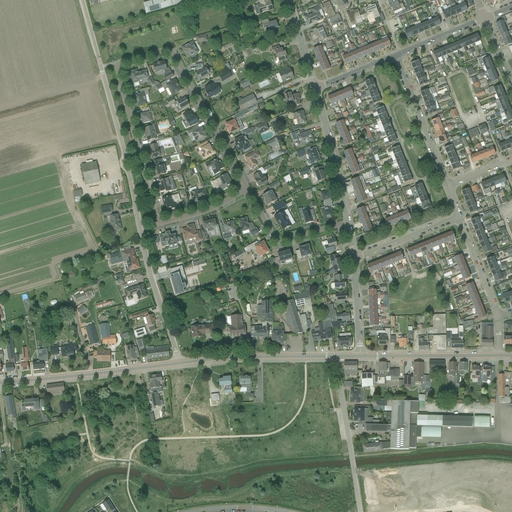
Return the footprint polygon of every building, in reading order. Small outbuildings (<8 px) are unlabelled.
[(155,0),(143,3),(146,14),(193,0),(155,0)] [(260,14),(273,10),(270,2),(267,3),(266,1),(268,1),(267,0),(259,0),(261,5),(258,5),(260,14)] [(402,3),(399,4),(397,0),(386,0),(389,6),(390,5),(393,12),(404,8),(403,5),(402,3)] [(403,0),(406,4),(403,5),(404,8),(405,10),(406,13),(411,11),(410,7),(412,6),(409,0),(403,0)] [(447,0),(450,6),(446,7),(448,10),(451,17),(456,15),(450,0),(447,0)] [(450,0),(456,15),(462,13),(459,6),(456,7),(452,0),(451,0),(450,1),(450,0)] [(461,5),(459,6),(462,13),(468,10),(463,0),(462,0),(460,1),(461,5)] [(332,26),(342,22),(339,15),(335,17),(329,2),(323,5),(324,8),(326,7),(330,18),(329,19),(332,26)] [(321,10),(319,5),(319,4),(316,6),(316,7),(311,9),(313,12),(303,17),(306,23),(310,21),(311,24),(310,25),(322,19),(319,11),(321,10)] [(369,21),(375,19),(380,17),(375,4),(371,6),(372,6),(370,7),(369,5),(367,6),(368,7),(364,9),(366,13),(363,15),(365,19),(367,18),(369,21)] [(445,20),(451,17),(448,10),(444,12),(443,8),(441,9),(445,20)] [(362,21),(365,19),(363,15),(360,16),(358,9),(353,11),(353,10),(351,11),(352,12),(350,13),(350,12),(346,14),(351,26),(355,25),(357,24),(362,22),(362,21)] [(435,27),(441,25),(436,14),(434,15),(436,19),(432,20),(435,27)] [(264,29),(266,28),(268,27),(271,34),(276,32),(275,28),(278,27),(276,21),(269,23),(268,19),(262,21),(264,29)] [(430,29),(435,27),(432,20),(427,23),(430,29)] [(496,24),(498,29),(504,27),(503,23),(506,22),(505,20),(496,24)] [(430,29),(427,23),(421,25),(424,32),(430,29)] [(424,32),(421,25),(415,27),(418,34),(424,32)] [(316,30),(316,29),(316,28),(311,30),(312,33),(310,34),(313,40),(319,37),(321,41),(326,39),(326,42),(333,39),(332,36),(327,38),(322,27),(316,30)] [(410,29),(413,36),(418,34),(415,27),(410,29)] [(507,32),(504,27),(498,29),(500,35),(507,32)] [(410,29),(404,32),(407,39),(413,36),(410,29)] [(500,35),(503,41),(509,38),(508,36),(511,34),(511,33),(511,30),(510,31),(507,32),(500,35)] [(477,34),(472,37),(475,43),(480,41),(477,34)] [(197,43),(207,41),(205,35),(196,38),(197,43)] [(346,49),(348,55),(351,62),(357,59),(351,45),(346,35),(342,37),(343,39),(345,43),(347,42),(350,50),(349,50),(348,47),(346,49)] [(368,47),(367,44),(366,43),(363,36),(360,37),(362,40),(368,55),(374,52),(371,45),(368,47)] [(469,46),(475,43),(472,37),(466,39),(469,46)] [(503,41),(505,46),(511,43),(511,40),(511,41),(509,38),(503,41)] [(388,39),(387,39),(382,41),(385,48),(390,45),(388,39)] [(466,39),(461,41),(463,48),(469,46),(466,39)] [(368,55),(362,40),(359,41),(361,45),(358,46),(362,57),(368,55)] [(379,50),(385,48),(382,41),(376,43),(379,50)] [(461,41),(455,44),(458,50),(463,48),(461,41)] [(192,42),(182,48),(183,51),(184,50),(185,53),(185,54),(187,58),(192,56),(192,57),(196,56),(195,54),(193,50),(196,49),(192,42)] [(374,52),(379,50),(376,43),(371,45),(374,52)] [(357,59),(362,57),(358,46),(359,50),(357,51),(355,47),(355,48),(353,44),(351,45),(357,59)] [(449,46),(452,53),(458,50),(455,44),(449,46)] [(316,55),(323,52),(322,49),(325,47),(324,45),(313,49),(316,55)] [(279,62),(280,62),(286,60),(285,56),(287,56),(286,52),(285,52),(284,52),(283,52),(282,48),(280,49),(279,46),(272,48),(273,53),(275,52),(277,59),(278,58),(279,62)] [(449,46),(444,48),(447,55),(452,53),(449,46)] [(444,48),(438,51),(441,57),(443,56),(445,60),(446,60),(447,64),(448,64),(450,70),(452,69),(450,63),(448,59),(447,55),(444,48)] [(438,59),(441,57),(438,51),(432,53),(437,64),(439,62),(438,59)] [(318,61),(325,58),(323,52),(316,55),(318,61)] [(346,64),(351,62),(348,55),(345,56),(343,52),(341,53),(346,64)] [(480,68),(491,63),(489,58),(487,58),(486,56),(477,59),(480,68)] [(320,66),(328,63),(325,58),(318,61),(320,66)] [(420,67),(418,61),(411,64),(413,69),(420,67)] [(167,69),(165,62),(161,63),(157,64),(154,65),(154,67),(153,67),(154,71),(155,71),(156,73),(164,70),(166,74),(170,71),(169,68),(167,69)] [(323,72),(330,69),(328,63),(320,66),(323,72)] [(485,72),(493,69),(491,63),(480,68),(481,67),(483,67),(485,72)] [(202,64),(200,64),(195,65),(196,73),(195,73),(197,76),(198,80),(199,79),(199,80),(200,80),(202,79),(209,78),(209,72),(206,67),(203,68),(202,64)] [(415,75),(423,72),(422,70),(420,67),(413,69),(415,75)] [(425,78),(428,76),(427,73),(435,70),(434,68),(430,69),(426,71),(423,72),(415,75),(418,81),(425,78)] [(282,83),(287,81),(292,79),(290,75),(292,74),(290,69),(278,74),(282,83)] [(485,79),(488,78),(496,74),(493,69),(485,72),(483,73),(479,75),(480,77),(484,76),(485,79)] [(135,71),(135,70),(134,70),(133,70),(132,70),(132,71),(131,71),(130,71),(130,72),(129,72),(132,84),(139,82),(139,80),(148,78),(146,71),(137,73),(136,70),(135,71)] [(228,71),(219,76),(222,82),(232,77),(228,71)] [(487,85),(498,80),(496,74),(488,78),(489,81),(486,82),(487,85)] [(430,80),(426,81),(425,78),(418,81),(420,86),(431,82),(430,80)] [(248,79),(240,83),(243,89),(251,85),(248,79)] [(365,82),(367,88),(374,85),(372,79),(365,82)] [(181,90),(179,86),(175,80),(166,85),(172,95),(181,90)] [(157,91),(165,87),(163,83),(156,87),(157,91)] [(209,98),(221,92),(217,85),(215,86),(213,84),(205,88),(207,91),(206,92),(209,98)] [(376,90),(374,85),(367,88),(368,90),(364,92),(361,94),(362,96),(376,90)] [(494,88),(493,86),(488,88),(490,93),(495,91),(496,94),(503,91),(500,86),(494,88)] [(147,88),(144,89),(140,90),(141,94),(135,95),(138,106),(147,104),(145,95),(149,94),(147,88)] [(355,99),(350,88),(345,90),(347,97),(351,96),(352,100),(355,99)] [(422,98),(432,94),(430,89),(420,93),(422,98)] [(347,97),(345,90),(339,93),(345,107),(347,106),(344,99),(347,97)] [(371,99),(379,96),(376,90),(362,96),(362,98),(363,98),(366,97),(367,97),(368,97),(370,96),(371,99)] [(498,100),(505,97),(503,91),(496,94),(498,100)] [(299,98),(298,94),(292,96),(291,93),(284,95),(286,100),(290,99),(292,107),(300,105),(298,99),(299,98)] [(345,107),(339,93),(333,95),(338,106),(336,102),(339,101),(340,105),(341,104),(343,108),(345,107)] [(435,100),(439,98),(441,97),(440,95),(434,98),(432,95),(432,94),(422,98),(425,104),(432,101),(435,100)] [(235,103),(239,112),(257,104),(253,95),(235,103)] [(328,97),(332,108),(338,106),(333,95),(328,97)] [(381,102),(379,96),(371,99),(373,103),(369,104),(370,106),(364,108),(366,111),(369,110),(371,109),(370,106),(381,102)] [(497,107),(507,102),(505,97),(498,100),(494,101),(491,103),(492,105),(495,104),(497,106),(497,107)] [(178,112),(182,110),(186,108),(186,107),(189,105),(189,104),(189,103),(188,101),(187,101),(185,98),(181,100),(181,99),(175,102),(173,98),(167,101),(169,106),(173,104),(178,112)] [(425,104),(427,110),(434,107),(433,104),(432,101),(425,104)] [(489,117),(510,108),(507,102),(497,107),(498,110),(494,111),(494,110),(487,113),(489,117)] [(149,113),(150,112),(149,107),(141,109),(143,114),(140,115),(143,124),(151,122),(149,113)] [(385,113),(383,107),(376,110),(372,111),(373,114),(377,112),(378,116),(385,113)] [(427,110),(429,115),(440,111),(439,108),(435,110),(434,107),(427,110)] [(505,116),(511,113),(510,108),(489,117),(491,120),(497,117),(496,116),(500,115),(504,114),(505,116)] [(232,117),(234,121),(225,125),(227,127),(226,128),(227,131),(228,131),(229,134),(233,132),(233,134),(239,131),(238,127),(242,125),(240,119),(239,118),(244,115),(250,113),(248,109),(232,117)] [(453,119),(458,117),(455,109),(450,111),(453,119)] [(186,128),(190,126),(190,127),(198,122),(195,116),(193,117),(190,111),(183,115),(184,115),(183,116),(185,121),(182,123),(186,128)] [(294,114),(295,119),(296,119),(298,125),(306,123),(305,119),(303,111),(294,114)] [(378,116),(379,119),(380,121),(387,119),(385,113),(378,116)] [(504,123),(511,120),(511,113),(505,116),(506,120),(503,121),(504,123)] [(434,127),(441,124),(440,120),(444,119),(442,114),(435,117),(435,119),(431,121),(434,127)] [(336,124),(338,129),(345,126),(344,123),(347,121),(347,119),(336,124)] [(378,125),(381,124),(382,127),(390,124),(387,119),(380,121),(377,123),(378,125)] [(269,130),(265,122),(255,127),(259,134),(269,130)] [(450,124),(446,125),(445,122),(441,124),(434,127),(436,132),(453,125),(453,124),(450,125),(450,124)] [(382,127),(384,130),(385,133),(392,130),(390,124),(382,127)] [(436,132),(438,138),(447,135),(447,134),(445,135),(444,132),(448,130),(447,130),(454,127),(453,125),(436,132)] [(478,127),(481,135),(488,132),(485,125),(478,127)] [(147,141),(156,139),(155,134),(156,134),(154,126),(145,129),(147,137),(146,137),(147,141)] [(338,129),(340,135),(347,132),(345,126),(338,129)] [(207,137),(205,133),(201,127),(194,132),(193,129),(187,132),(189,135),(192,133),(197,142),(200,141),(201,141),(204,139),(207,137)] [(394,135),(392,130),(385,133),(382,134),(377,136),(378,138),(382,136),(382,137),(386,136),(387,138),(394,135)] [(304,144),(309,142),(309,141),(313,140),(310,131),(300,135),(299,131),(291,133),(293,141),(298,140),(300,145),(300,146),(304,145),(304,144)] [(342,140),(350,138),(347,132),(340,135),(342,140)] [(394,135),(387,138),(388,142),(385,143),(385,146),(396,141),(394,135)] [(438,138),(440,144),(451,139),(451,137),(448,138),(447,135),(438,138)] [(249,148),(252,146),(249,140),(248,141),(245,136),(243,137),(234,141),(236,144),(235,145),(239,152),(243,149),(244,151),(249,148)] [(175,137),(171,139),(177,153),(181,151),(175,137)] [(268,142),(271,147),(279,143),(277,138),(268,142)] [(350,138),(342,140),(345,146),(356,142),(355,139),(354,140),(351,141),(350,138)] [(444,148),(447,154),(454,151),(453,148),(462,144),(460,139),(454,141),(451,142),(452,145),(444,148)] [(499,147),(501,152),(506,150),(504,143),(500,144),(499,141),(496,141),(499,147)] [(201,155),(203,153),(206,159),(216,153),(213,148),(211,149),(209,145),(208,145),(207,142),(200,146),(195,148),(198,154),(201,155)] [(487,150),(484,151),(483,147),(482,147),(481,143),(478,144),(484,159),(490,157),(487,150)] [(161,156),(165,155),(163,148),(159,149),(158,150),(156,144),(150,146),(151,151),(150,152),(152,159),(161,156)] [(484,159),(478,144),(476,145),(477,149),(476,149),(478,153),(475,154),(478,161),(484,159)] [(493,150),(491,144),(485,146),(487,150),(490,157),(495,154),(493,150)] [(383,153),(388,151),(390,157),(394,155),(401,152),(399,147),(387,151),(387,149),(382,151),(383,153)] [(309,160),(307,160),(307,161),(308,164),(309,165),(320,161),(315,148),(306,151),(307,155),(309,160)] [(346,158),(353,155),(352,151),(355,150),(354,148),(344,152),(346,158)] [(260,157),(257,151),(245,157),(251,169),(257,165),(254,160),(260,157)] [(456,157),(454,151),(447,154),(449,160),(456,157)] [(403,158),(401,152),(394,155),(396,161),(403,158)] [(478,161),(475,154),(472,155),(471,152),(468,153),(473,163),(478,161)] [(348,163),(355,160),(353,155),(346,158),(348,163)] [(449,160),(451,165),(458,162),(460,162),(458,156),(456,157),(449,160)] [(396,161),(392,162),(388,164),(389,166),(397,163),(398,166),(405,164),(403,158),(396,161)] [(157,176),(162,175),(166,174),(164,165),(163,165),(161,160),(154,162),(156,168),(155,168),(156,170),(155,171),(156,174),(156,173),(157,176)] [(210,168),(214,175),(220,172),(219,171),(224,168),(221,163),(219,164),(216,160),(205,166),(208,170),(210,168)] [(361,164),(360,165),(357,166),(355,160),(348,163),(350,169),(361,165),(361,164)] [(85,185),(100,182),(96,162),(81,165),(85,185)] [(453,171),(460,168),(458,162),(451,165),(453,171)] [(390,176),(393,175),(407,169),(405,164),(398,166),(399,170),(397,171),(392,173),(389,174),(390,176)] [(361,165),(350,169),(352,175),(363,170),(361,165)] [(313,184),(318,183),(318,182),(325,179),(323,175),(324,174),(322,167),(313,170),(315,177),(311,178),(311,180),(312,183),(313,184)] [(299,172),(300,177),(311,173),(309,168),(299,172)] [(399,179),(410,175),(407,169),(393,175),(394,177),(396,181),(399,179)] [(267,182),(263,175),(261,172),(254,176),(255,179),(255,180),(257,183),(256,184),(257,186),(258,186),(259,187),(263,184),(263,185),(267,183),(267,182)] [(226,175),(212,182),(215,188),(218,187),(218,188),(220,187),(222,191),(227,188),(226,187),(230,185),(229,182),(231,181),(230,180),(228,179),(226,175)] [(401,185),(412,181),(410,175),(399,179),(401,184),(401,185)] [(498,177),(500,184),(504,183),(505,186),(507,186),(503,175),(498,177)] [(166,192),(171,191),(170,184),(174,183),(172,176),(167,177),(168,178),(160,181),(161,186),(159,186),(160,192),(165,191),(166,192)] [(364,182),(362,177),(361,176),(350,181),(353,186),(364,182)] [(498,177),(492,179),(495,186),(500,184),(498,177)] [(491,192),(489,188),(495,186),(492,179),(486,181),(491,192)] [(270,190),(280,185),(278,181),(268,187),(270,190)] [(487,194),(487,193),(491,192),(486,181),(481,184),(485,194),(487,194)] [(353,186),(355,192),(369,186),(369,184),(365,185),(364,182),(353,186)] [(422,184),(410,189),(412,194),(417,193),(424,190),(422,184)] [(355,192),(357,198),(368,193),(364,194),(363,192),(367,191),(367,190),(370,189),(369,186),(355,192)] [(399,186),(391,189),(391,190),(386,192),(387,194),(392,192),(400,189),(399,186)] [(205,196),(204,191),(203,189),(191,193),(194,203),(200,201),(199,197),(201,197),(205,196)] [(461,191),(464,197),(471,194),(468,189),(461,191)] [(426,195),(424,190),(417,193),(418,195),(414,197),(414,198),(410,199),(407,201),(408,203),(416,200),(426,195)] [(498,194),(496,190),(494,191),(494,192),(491,193),(492,196),(495,194),(496,196),(494,197),(497,205),(501,204),(497,194),(498,194)] [(268,206),(277,201),(272,191),(263,196),(266,201),(265,202),(266,205),(267,204),(268,206)] [(330,199),(329,192),(328,191),(321,193),(323,201),(324,200),(325,207),(327,207),(327,208),(326,210),(322,212),(324,219),(329,217),(332,217),(333,216),(330,208),(332,207),(330,199)] [(370,199),(368,193),(357,198),(359,203),(370,199)] [(179,194),(163,198),(162,198),(164,206),(166,206),(167,209),(171,208),(172,209),(177,208),(176,203),(177,203),(177,201),(180,201),(179,194)] [(464,197),(466,203),(473,200),(471,194),(464,197)] [(421,204),(428,201),(426,195),(419,198),(421,204)] [(473,200),(466,203),(468,208),(475,205),(473,200)] [(430,207),(428,201),(421,204),(418,205),(420,211),(430,207)] [(272,208),(275,212),(285,207),(283,202),(272,208)] [(393,208),(399,223),(405,220),(402,213),(399,215),(394,203),(392,204),(393,208)] [(101,207),(102,214),(112,212),(111,205),(101,207)] [(480,207),(480,208),(476,209),(475,205),(468,208),(470,214),(481,210),(480,207)] [(356,210),(358,216),(366,213),(365,213),(369,211),(367,206),(356,210)] [(403,209),(404,212),(402,213),(405,220),(410,218),(408,213),(406,207),(402,208),(403,209)] [(399,223),(393,208),(391,209),(392,212),(391,213),(393,217),(390,218),(393,225),(399,223)] [(315,216),(313,211),(313,209),(302,212),(306,224),(313,222),(311,217),(315,216)] [(291,226),(291,225),(284,212),(274,217),(277,222),(278,221),(283,230),(288,227),(288,229),(291,227),(291,226)] [(366,215),(366,213),(358,216),(361,221),(379,214),(375,215),(374,213),(370,214),(366,215)] [(361,221),(363,227),(370,224),(369,221),(372,220),(372,219),(380,216),(379,214),(361,221)] [(112,232),(122,230),(120,222),(119,222),(118,215),(110,217),(111,220),(110,221),(112,232)] [(386,222),(388,227),(393,225),(390,218),(387,219),(386,215),(383,216),(386,222)] [(482,216),(471,220),(473,226),(480,223),(479,220),(482,219),(482,216)] [(252,237),(258,233),(256,228),(255,229),(252,223),(248,224),(246,218),(244,219),(244,218),(241,219),(241,220),(239,220),(242,232),(249,230),(250,232),(252,237)] [(209,241),(207,233),(214,231),(213,227),(216,226),(214,220),(210,221),(206,222),(207,222),(203,223),(205,231),(202,232),(204,242),(209,241)] [(231,231),(236,230),(235,226),(234,226),(233,222),(232,222),(231,221),(228,222),(228,223),(224,224),(224,227),(221,228),(224,240),(231,238),(230,235),(229,235),(228,233),(231,232),(231,231)] [(473,226),(475,232),(482,229),(480,223),(473,226)] [(365,233),(372,230),(370,224),(363,227),(365,233)] [(196,242),(202,241),(199,232),(195,233),(193,225),(189,226),(190,228),(182,230),(185,241),(195,238),(196,242)] [(475,232),(477,237),(485,234),(482,229),(475,232)] [(170,236),(169,233),(169,232),(165,233),(165,234),(159,236),(162,246),(164,245),(164,246),(168,245),(169,246),(177,244),(176,243),(179,242),(179,239),(178,237),(175,238),(174,235),(170,236)] [(449,241),(451,245),(452,249),(455,248),(453,244),(454,244),(452,240),(455,239),(452,232),(447,234),(449,241)] [(444,244),(449,241),(447,234),(441,236),(444,244)] [(480,243),(487,240),(485,234),(477,237),(480,243)] [(444,244),(441,236),(435,239),(438,246),(440,249),(441,253),(443,252),(442,249),(443,248),(441,245),(444,244)] [(326,238),(327,241),(328,245),(324,246),(326,253),(335,251),(334,248),(337,247),(335,239),(332,240),(331,237),(326,238)] [(480,243),(482,248),(489,246),(489,245),(488,243),(492,241),(495,240),(494,237),(490,239),(487,240),(480,243)] [(435,239),(430,241),(432,248),(438,246),(435,239)] [(430,241),(424,243),(430,258),(432,257),(431,253),(430,249),(432,248),(430,241)] [(254,247),(260,257),(269,252),(263,242),(254,247)] [(418,245),(421,253),(424,252),(425,255),(426,255),(427,259),(430,258),(424,243),(418,245)] [(308,245),(302,247),(299,248),(299,250),(296,251),(298,260),(305,258),(305,257),(311,255),(308,245)] [(418,245),(413,248),(419,263),(421,269),(425,267),(422,262),(421,262),(419,257),(423,256),(421,253),(418,245)] [(482,248),(484,254),(491,251),(492,253),(498,251),(496,246),(490,248),(489,246),(482,248)] [(407,250),(409,255),(410,257),(413,256),(416,263),(418,262),(419,263),(413,248),(407,250)] [(115,254),(118,263),(123,261),(127,273),(131,272),(131,271),(140,268),(137,259),(135,260),(132,249),(115,254)] [(277,254),(278,257),(280,262),(281,264),(282,265),(284,264),(285,263),(284,261),(292,259),(290,250),(285,252),(285,251),(282,252),(282,253),(277,254)] [(401,252),(395,255),(398,262),(403,260),(401,252)] [(333,266),(335,271),(335,274),(337,274),(337,271),(337,270),(338,271),(340,271),(340,270),(343,269),(342,265),(341,260),(341,261),(340,258),(338,259),(336,255),(330,257),(333,267),(333,266)] [(389,257),(392,264),(398,262),(395,255),(389,257)] [(456,263),(463,260),(461,255),(457,257),(451,259),(453,265),(456,263)] [(486,260),(488,265),(496,262),(495,260),(498,259),(498,258),(497,255),(491,258),(486,260)] [(389,257),(384,259),(386,266),(388,270),(391,277),(393,276),(390,269),(389,265),(392,264),(389,257)] [(381,268),(386,266),(384,259),(378,261),(381,268)] [(451,272),(466,266),(463,260),(456,263),(457,266),(454,267),(454,268),(450,269),(443,271),(444,274),(450,272),(451,272)] [(378,261),(372,264),(375,271),(377,274),(381,284),(383,283),(380,277),(381,277),(379,273),(382,272),(381,268),(378,261)] [(497,266),(496,262),(488,265),(491,271),(505,265),(507,264),(506,262),(504,263),(497,266)] [(370,273),(375,271),(372,264),(367,266),(370,273)] [(401,264),(399,265),(401,269),(403,276),(411,273),(409,270),(404,272),(401,264)] [(491,271),(493,277),(500,274),(499,271),(503,269),(506,267),(505,265),(491,271)] [(170,278),(174,292),(175,295),(177,294),(184,292),(183,289),(186,288),(185,284),(182,285),(180,277),(185,276),(182,266),(170,270),(171,270),(173,277),(170,278)] [(460,272),(461,274),(468,272),(466,266),(451,272),(452,274),(456,273),(460,272)] [(470,277),(468,272),(461,274),(461,275),(457,276),(459,279),(459,282),(466,279),(470,277)] [(493,277),(495,282),(500,280),(506,278),(504,272),(500,274),(493,277)] [(335,289),(346,288),(345,280),(342,280),(342,275),(336,276),(336,280),(334,281),(335,289)] [(246,288),(252,283),(246,277),(241,282),(241,283),(246,288)] [(466,288),(468,291),(475,289),(472,283),(462,287),(463,290),(466,288)] [(137,296),(138,296),(139,300),(147,297),(145,292),(146,292),(143,284),(134,288),(134,287),(125,290),(127,297),(128,297),(132,296),(136,294),(137,296)] [(455,299),(457,302),(459,301),(462,300),(477,294),(475,289),(468,291),(469,294),(465,296),(461,297),(461,296),(455,299)] [(84,293),(74,296),(77,302),(86,299),(92,297),(91,297),(94,296),(92,290),(89,291),(86,292),(84,293)] [(299,301),(304,300),(305,306),(311,304),(309,293),(298,295),(299,301)] [(508,293),(502,295),(505,304),(511,302),(508,293)] [(292,300),(290,294),(284,296),(286,302),(295,335),(303,333),(298,316),(297,312),(293,300),(292,300)] [(335,304),(341,304),(341,301),(347,301),(346,294),(335,294),(336,301),(334,301),(335,304)] [(477,294),(462,300),(463,302),(467,301),(471,300),(472,303),(479,300),(477,294)] [(481,305),(479,300),(472,303),(473,305),(469,307),(466,309),(467,311),(471,309),(474,308),(481,305)] [(262,320),(262,322),(267,322),(272,322),(272,302),(261,302),(261,306),(257,306),(257,320),(262,320)] [(330,319),(331,323),(337,322),(337,320),(341,319),(342,321),(344,321),(350,320),(349,313),(341,314),(341,315),(336,315),(335,310),(334,310),(333,304),(328,305),(330,319)] [(87,309),(83,305),(77,311),(81,315),(87,309)] [(474,308),(476,314),(483,311),(481,305),(474,308)] [(475,321),(486,317),(483,311),(476,314),(478,317),(474,319),(475,321)] [(305,314),(300,316),(299,312),(297,312),(303,333),(309,331),(308,328),(310,328),(311,325),(310,320),(307,321),(306,318),(305,314)] [(155,320),(153,314),(145,317),(149,327),(150,332),(156,330),(155,327),(154,327),(154,326),(154,325),(153,322),(155,322),(154,320),(155,320)] [(427,343),(428,343),(436,342),(435,332),(435,315),(432,315),(432,327),(427,328),(427,337),(427,343)] [(436,350),(446,350),(445,315),(435,315),(435,332),(436,342),(436,350)] [(229,327),(230,337),(236,337),(237,336),(239,336),(246,336),(245,326),(242,326),(241,316),(231,317),(232,327),(229,327)] [(330,327),(331,327),(331,323),(330,319),(321,320),(322,323),(318,323),(319,329),(314,329),(315,331),(312,332),(313,342),(332,338),(330,327)] [(370,320),(370,326),(372,326),(373,329),(376,329),(382,329),(382,322),(386,322),(386,320),(370,320)] [(267,326),(267,322),(262,322),(262,327),(250,327),(250,339),(254,339),(254,337),(268,337),(268,326),(267,326)] [(86,327),(91,345),(98,343),(93,325),(92,325),(91,323),(86,324),(86,327)] [(482,340),(482,348),(492,348),(493,348),(492,340),(492,327),(492,323),(482,323),(482,340)] [(102,335),(103,345),(116,344),(115,335),(110,335),(109,334),(110,334),(109,324),(101,325),(102,335)] [(204,334),(213,333),(212,325),(201,326),(191,327),(192,338),(202,337),(202,333),(204,333),(204,334)] [(285,334),(282,334),(282,327),(272,327),(273,344),(282,344),(282,342),(285,342),(285,338),(285,334)] [(146,329),(135,332),(137,339),(148,336),(146,329)] [(351,338),(351,334),(351,333),(339,334),(339,338),(337,338),(338,349),(339,349),(343,348),(345,348),(350,348),(352,346),(351,338)] [(378,345),(387,345),(387,335),(378,335),(378,337),(378,338),(378,345)] [(459,337),(451,337),(451,341),(451,349),(459,349),(459,337)] [(58,348),(58,346),(57,346),(57,345),(50,346),(51,357),(52,357),(52,355),(58,354),(59,356),(58,351),(62,351),(63,359),(63,357),(74,356),(74,358),(73,351),(77,350),(76,343),(68,344),(68,346),(61,347),(61,348),(58,348)] [(127,354),(128,354),(128,359),(132,359),(132,360),(136,360),(136,357),(139,356),(136,347),(134,347),(133,346),(127,347),(127,354)] [(147,351),(147,359),(169,357),(168,349),(164,349),(163,347),(149,348),(150,351),(147,351)] [(15,365),(13,348),(7,349),(8,359),(8,360),(8,362),(5,362),(6,372),(14,372),(13,365),(15,365)] [(97,362),(110,362),(110,352),(106,352),(106,351),(98,350),(98,352),(94,351),(94,358),(97,358),(97,362)] [(33,362),(33,370),(44,369),(43,361),(47,361),(47,353),(38,354),(39,362),(33,362)] [(28,363),(28,360),(24,361),(21,361),(21,364),(22,371),(29,370),(28,363)] [(444,366),(444,361),(429,361),(429,376),(426,376),(425,382),(425,389),(430,389),(430,382),(429,382),(430,380),(435,380),(435,372),(444,372),(444,366)] [(344,362),(344,371),(346,371),(346,375),(353,375),(353,376),(356,376),(356,375),(357,375),(357,363),(357,362),(349,362),(344,362)] [(386,373),(389,373),(389,369),(389,363),(386,363),(378,363),(378,371),(378,378),(386,378),(386,377),(386,373)] [(422,364),(414,363),(414,368),(414,377),(410,377),(404,377),(404,387),(410,387),(410,382),(414,382),(421,382),(421,387),(422,387),(421,391),(425,391),(425,389),(425,382),(426,376),(422,376),(422,369),(422,364)] [(456,367),(456,363),(451,363),(449,363),(449,376),(452,376),(452,377),(451,389),(456,389),(457,384),(457,375),(457,367),(456,367)] [(466,371),(466,363),(459,363),(459,375),(457,375),(457,384),(456,389),(457,389),(457,387),(458,387),(458,384),(459,384),(460,375),(463,375),(463,371),(466,371)] [(481,380),(481,374),(479,374),(479,367),(477,367),(477,366),(472,366),(472,374),(472,379),(477,379),(477,380),(481,380)] [(487,382),(487,377),(490,377),(490,380),(494,380),(494,373),(490,373),(490,367),(488,367),(488,366),(483,366),(483,374),(481,374),(481,380),(481,382),(484,382),(487,382)] [(389,369),(389,373),(386,373),(386,377),(386,380),(398,380),(399,377),(399,369),(389,369)] [(499,375),(499,403),(504,403),(511,403),(510,401),(511,400),(510,397),(505,397),(505,395),(509,395),(509,387),(504,388),(504,379),(509,379),(511,379),(511,372),(506,373),(506,372),(504,372),(504,375),(499,375)] [(361,374),(361,387),(373,387),(372,374),(372,373),(361,374)] [(161,376),(161,375),(149,376),(150,389),(151,394),(154,407),(161,406),(161,405),(160,401),(159,397),(158,392),(158,388),(160,387),(159,382),(162,381),(161,376)] [(232,392),(230,377),(226,377),(226,379),(223,379),(219,380),(220,386),(224,385),(225,389),(224,389),(225,393),(232,392)] [(250,394),(250,377),(247,377),(247,378),(246,378),(246,377),(245,377),(240,377),(239,388),(246,388),(246,394),(245,394),(245,398),(253,398),(253,394),(250,394)] [(64,391),(64,384),(46,386),(48,395),(58,394),(58,392),(64,391)] [(363,395),(364,388),(354,387),(354,388),(355,388),(355,391),(351,390),(350,402),(360,403),(360,395),(363,395)] [(9,415),(12,415),(15,414),(12,396),(5,397),(9,415)] [(39,410),(39,403),(38,399),(38,400),(34,400),(28,400),(28,398),(25,399),(25,400),(25,407),(34,407),(34,410),(39,410)] [(380,399),(380,407),(383,407),(387,407),(391,407),(391,411),(391,415),(391,417),(391,420),(391,425),(441,426),(441,427),(472,427),(472,417),(442,416),(427,416),(427,413),(418,413),(418,402),(410,402),(390,401),(390,399),(380,399)] [(354,409),(354,421),(359,421),(365,421),(365,424),(366,424),(367,424),(372,424),(373,420),(373,418),(367,418),(368,415),(368,409),(363,409),(358,409),(359,408),(356,408),(356,409),(354,409)] [(474,416),(474,427),(489,427),(489,416),(474,416)] [(375,444),(363,445),(364,453),(382,450),(390,449),(396,449),(396,450),(403,450),(409,450),(409,448),(416,449),(416,438),(421,438),(421,436),(440,437),(441,427),(441,426),(391,425),(378,425),(372,424),(367,424),(366,424),(366,430),(367,430),(367,431),(387,432),(387,431),(391,431),(390,442),(381,443),(378,443),(378,441),(375,442),(375,444)] [(104,511),(103,511),(116,511),(108,500),(107,501),(106,500),(104,502),(104,503),(103,504),(107,510),(104,511)]
